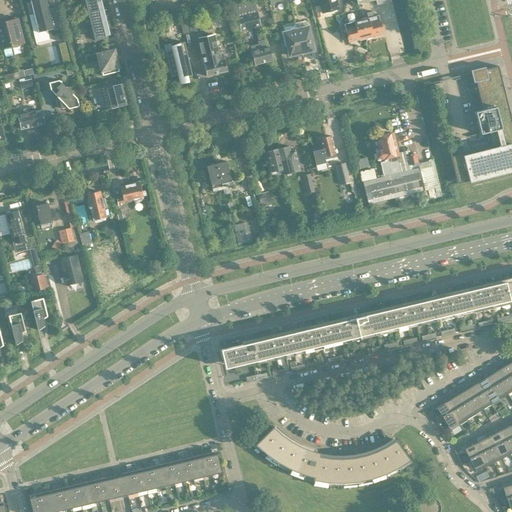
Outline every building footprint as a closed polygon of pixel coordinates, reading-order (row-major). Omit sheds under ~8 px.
[(63,40),(55,8),(49,9),(46,0),(29,0),(30,2),(26,3),(29,15),(33,14),(36,25),(35,25),(36,27),(37,27),(38,33),(48,30),(49,32),(51,35),(53,35),(55,35),(56,37),(57,41),(63,40)] [(86,0),(95,32),(94,35),(95,37),(98,39),(100,39),(102,37),(110,35),(100,0),(86,0)] [(338,9),(336,0),(312,0),(313,1),(318,0),(322,13),(338,9)] [(272,61),(269,47),(265,48),(264,40),(262,41),(258,26),(260,25),(254,1),(234,5),(240,30),(252,27),(252,30),(255,29),(258,41),(257,42),(258,44),(250,46),(251,52),(255,65),(272,61)] [(368,18),(361,20),(366,39),(372,37),(372,36),(383,33),(378,15),(373,17),(372,11),(366,13),(368,18)] [(15,17),(10,19),(5,20),(12,48),(19,46),(18,44),(23,43),(17,19),(16,19),(15,17)] [(12,48),(5,20),(0,21),(0,48),(4,48),(4,49),(12,48)] [(186,20),(181,21),(184,34),(183,34),(190,33),(186,20)] [(198,32),(194,20),(188,23),(192,34),(198,32)] [(366,39),(361,20),(356,21),(344,24),(348,42),(359,39),(360,41),(366,39)] [(309,27),(296,30),(302,53),(314,50),(309,27)] [(289,56),(302,53),(296,30),(283,33),(289,56)] [(206,77),(227,72),(225,61),(220,62),(214,34),(198,38),(204,64),(203,64),(206,77)] [(66,42),(58,44),(63,65),(71,63),(66,42)] [(172,47),(179,79),(180,83),(188,81),(187,77),(192,76),(188,58),(187,58),(184,42),(179,43),(179,45),(172,47)] [(102,76),(119,72),(114,50),(97,54),(102,76)] [(67,76),(76,74),(74,66),(65,69),(67,76)] [(473,83),(475,82),(482,110),(474,112),(480,134),(488,132),(491,146),(450,156),(457,184),(511,169),(511,135),(511,131),(511,130),(511,129),(511,127),(511,125),(511,122),(498,66),(485,69),(485,67),(470,71),(471,73),(473,83)] [(34,75),(33,69),(24,71),(25,77),(34,75)] [(20,79),(19,72),(0,76),(2,83),(20,79)] [(33,86),(32,79),(21,82),(23,88),(33,86)] [(79,106),(77,99),(72,93),(70,87),(66,88),(59,80),(49,83),(50,90),(52,92),(53,92),(55,94),(55,95),(56,96),(59,99),(61,109),(67,107),(68,109),(79,106)] [(442,82),(433,84),(435,91),(444,89),(442,82)] [(111,109),(127,105),(122,83),(105,87),(111,109)] [(44,124),(41,110),(35,112),(34,108),(23,110),(24,114),(17,116),(20,130),(44,124)] [(398,155),(393,133),(376,138),(379,151),(376,153),(377,158),(381,159),(381,160),(389,158),(390,160),(397,159),(397,156),(398,155)] [(326,163),(325,160),(337,157),(331,136),(320,139),(322,150),(313,152),(316,166),(326,163)] [(289,146),(277,149),(283,172),(295,170),(292,158),(296,157),(294,149),(290,150),(289,146)] [(269,176),(283,172),(277,149),(265,152),(269,166),(267,166),(269,176)] [(369,204),(424,191),(417,163),(418,163),(415,154),(408,156),(411,170),(363,182),(369,204)] [(365,158),(357,160),(359,169),(368,167),(365,158)] [(226,161),(216,164),(221,184),(227,183),(228,188),(233,187),(226,161)] [(216,164),(206,166),(213,192),(218,190),(217,185),(221,184),(216,164)] [(349,183),(344,164),(336,166),(341,185),(349,183)] [(309,174),(303,176),(307,193),(314,191),(309,174)] [(65,181),(59,182),(61,187),(62,196),(68,195),(65,181)] [(139,182),(120,187),(123,199),(117,200),(118,207),(122,206),(121,204),(134,201),(133,199),(143,196),(139,182)] [(106,218),(104,210),(100,192),(87,195),(91,213),(93,221),(106,218)] [(271,202),(268,192),(263,193),(258,194),(260,204),(261,204),(262,207),(272,205),(271,202)] [(52,222),(48,203),(36,206),(40,225),(52,222)] [(23,230),(18,211),(6,214),(13,243),(25,240),(23,230)] [(247,243),(246,236),(242,223),(233,225),(237,245),(247,243)] [(74,241),(71,228),(58,231),(62,244),(74,241)] [(91,242),(88,232),(81,234),(83,244),(91,242)] [(51,247),(59,252),(64,245),(56,240),(51,247)] [(44,272),(38,246),(27,249),(33,272),(34,275),(44,272)] [(76,255),(60,259),(62,268),(63,268),(64,272),(63,272),(64,275),(62,275),(64,285),(66,285),(83,281),(76,255)] [(29,276),(33,291),(48,287),(44,273),(29,276)] [(225,368),(233,366),(511,299),(511,277),(429,297),(430,300),(220,349),(225,368)] [(43,298),(30,301),(38,330),(38,327),(44,326),(43,319),(47,316),(43,298)] [(21,313),(8,316),(15,345),(16,344),(16,342),(22,341),(21,333),(25,331),(21,313)] [(511,364),(509,360),(505,362),(506,365),(503,368),(511,383),(511,364)] [(511,383),(503,368),(499,370),(497,367),(492,370),(506,391),(511,387),(511,383)] [(506,391),(492,370),(488,372),(490,375),(486,378),(487,380),(497,396),(506,391)] [(247,383),(261,380),(261,379),(260,375),(260,374),(246,377),(247,383)] [(497,396),(487,380),(486,378),(482,380),(480,377),(476,380),(489,401),(497,396)] [(489,401),(476,380),(472,382),(474,385),(470,387),(471,390),(481,406),(489,401)] [(481,406),(471,390),(470,387),(466,390),(464,387),(460,389),(473,411),(481,406)] [(473,411),(460,389),(455,392),(457,395),(453,397),(455,400),(465,416),(467,420),(475,415),(473,411)] [(465,416),(455,400),(453,397),(449,400),(448,397),(443,399),(457,421),(465,416)] [(457,421),(443,399),(439,402),(441,405),(436,408),(438,409),(440,414),(448,426),(457,421)] [(511,449),(511,436),(506,424),(501,426),(503,430),(499,432),(509,451),(511,449)] [(291,470),(305,475),(305,474),(314,476),(313,480),(328,483),(342,483),(357,482),(371,479),(385,474),(398,468),(409,461),(410,461),(410,460),(395,440),(385,446),(375,451),(364,455),(353,457),(342,458),(331,458),(320,456),(320,453),(312,451),(301,447),(291,442),(282,435),(273,427),(255,445),(256,445),(266,455),(278,463),(291,470)] [(499,432),(495,434),(493,431),(489,433),(500,456),(509,451),(499,432)] [(500,456),(489,433),(484,435),(486,438),(482,440),(491,460),(500,456)] [(482,440),(478,442),(476,439),(471,442),(483,464),(491,460),(482,440)] [(483,464),(471,442),(467,444),(469,447),(464,449),(474,469),(483,464)] [(146,468),(137,470),(136,466),(126,469),(127,472),(122,473),(123,476),(105,480),(104,478),(99,479),(99,475),(89,478),(90,481),(85,482),(81,483),(80,480),(70,482),(71,485),(66,487),(62,488),(61,484),(51,486),(52,490),(43,492),(42,489),(33,491),(34,494),(29,495),(29,498),(32,511),(53,511),(222,472),(217,451),(212,452),(211,449),(201,451),(202,454),(193,456),(192,453),(182,455),(183,459),(174,461),(173,458),(164,460),(165,463),(155,465),(155,462),(145,464),(146,468)] [(511,507),(511,484),(511,481),(506,483),(507,486),(502,488),(503,490),(509,509),(511,507)]
